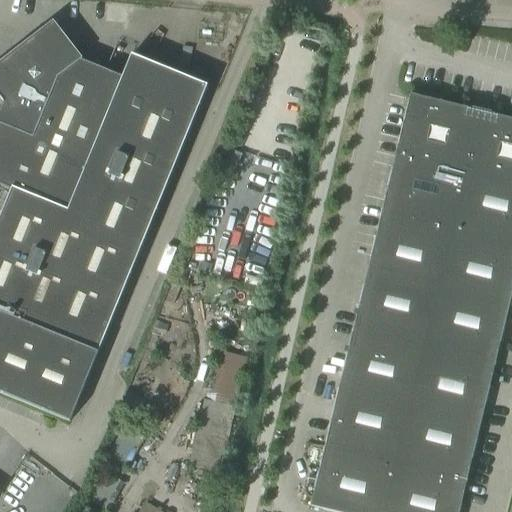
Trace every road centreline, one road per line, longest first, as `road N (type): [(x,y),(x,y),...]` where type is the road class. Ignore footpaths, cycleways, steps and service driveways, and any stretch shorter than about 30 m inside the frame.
road 1 (unclassified): [(0,417),(75,449),(264,0)]
road 2 (unclassified): [(330,0),(355,36),(248,511)]
road 3 (unclassified): [(284,511),(275,509),(400,3)]
